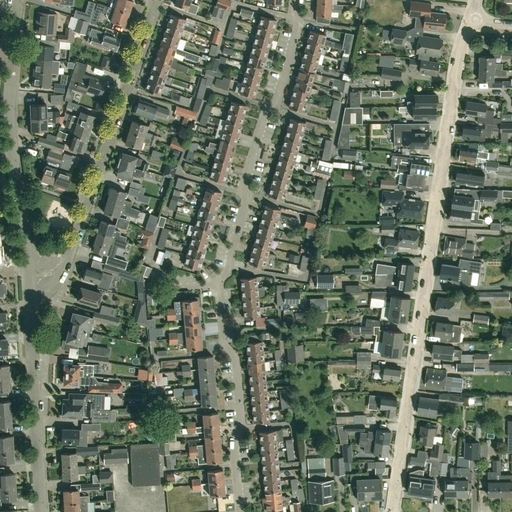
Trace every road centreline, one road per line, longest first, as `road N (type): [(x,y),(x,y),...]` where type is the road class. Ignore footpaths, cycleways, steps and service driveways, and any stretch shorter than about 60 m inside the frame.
road 1 (residential): [(393,511),(456,63),(471,18)]
road 2 (residential): [(218,285),(245,203),(242,185),(297,27),(293,0)]
road 3 (residential): [(156,0),(63,261)]
road 4 (residential): [(240,511),(235,357),(224,344),(218,285)]
road 5 (residential): [(39,511),(26,285)]
road 6 (residential): [(25,265),(9,133),(12,56)]
